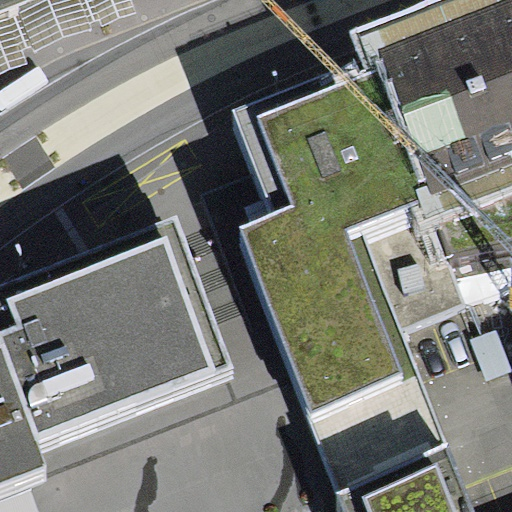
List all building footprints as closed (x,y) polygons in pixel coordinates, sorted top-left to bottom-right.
[(0,0),(0,25),(65,0),(0,0)] [(511,35),(388,78),(441,216),(460,266),(511,255),(511,35)] [(441,216),(388,78),(246,137),(281,231),(246,245),(318,433),(410,392),(357,251),(375,244),(441,216)] [(179,226),(0,298),(0,352),(2,357),(0,357),(0,494),(49,476),(41,457),(237,379),(179,226)] [(410,392),(318,433),(344,502),(459,457),(375,244),(357,251),(410,392)] [(480,511),(459,457),(344,502),(334,506),(336,511),(480,511)]
